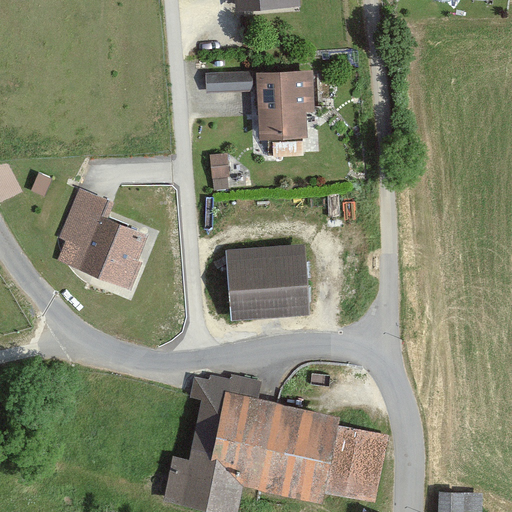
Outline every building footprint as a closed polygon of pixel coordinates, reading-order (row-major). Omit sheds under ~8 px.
[(239,0),(240,10),(302,8),(301,0),(239,0)] [(303,138),(310,137),(309,107),(316,106),(314,71),(256,73),(259,140),(273,139),(303,138)] [(254,73),(205,74),(205,92),(254,91),(254,73)] [(303,138),(273,139),(273,156),(304,156),(303,138)] [(227,154),(211,155),(212,179),(229,178),(227,154)] [(52,179),(39,173),(31,191),(44,197),(52,179)] [(58,260),(131,291),(143,263),(140,261),(150,235),(110,218),(114,203),(96,194),(79,188),(59,238),(66,241),(58,260)] [(225,251),(232,322),(310,314),(305,244),(225,251)] [(330,504),(367,511),(381,444),(342,437),(345,421),(259,404),(264,380),(233,374),(232,380),(213,376),(211,383),(192,379),(188,397),(202,400),(190,459),(167,454),(158,501),(211,511),(235,511),(240,491),(329,509),(330,504)] [(440,494),(440,511),(479,511),(480,494),(440,494)]
